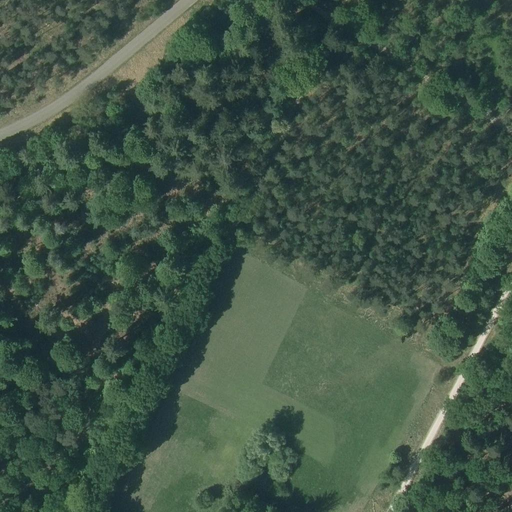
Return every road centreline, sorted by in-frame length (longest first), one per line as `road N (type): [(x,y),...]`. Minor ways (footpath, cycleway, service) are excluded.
road 1 (track): [(396,511),(511,270)]
road 2 (track): [(511,131),(296,0)]
road 3 (unclassified): [(0,135),(27,126),(189,0)]
